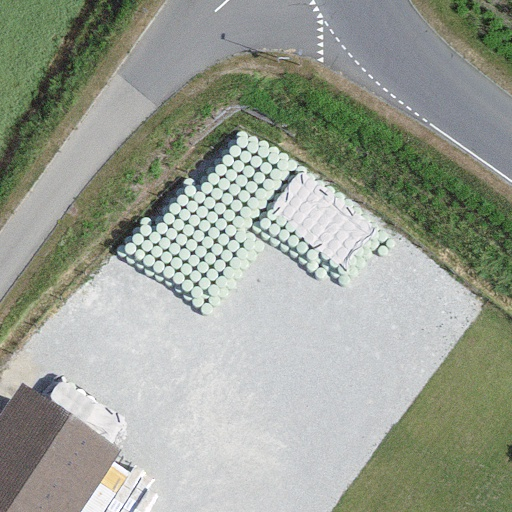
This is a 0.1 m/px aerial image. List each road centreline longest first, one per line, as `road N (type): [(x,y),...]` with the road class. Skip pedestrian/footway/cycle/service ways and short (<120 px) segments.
road 1 (unclassified): [(0,271),(89,149),(229,0)]
road 2 (tertiary): [(511,140),(416,70),(362,0)]
